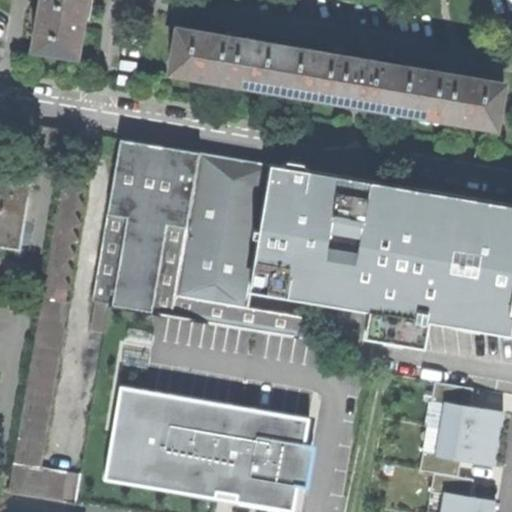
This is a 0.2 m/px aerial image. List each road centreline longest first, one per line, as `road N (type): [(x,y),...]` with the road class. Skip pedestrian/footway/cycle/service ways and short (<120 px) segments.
road 1 (residential): [(96,107),(511,175)]
road 2 (residential): [(140,0),(511,62)]
